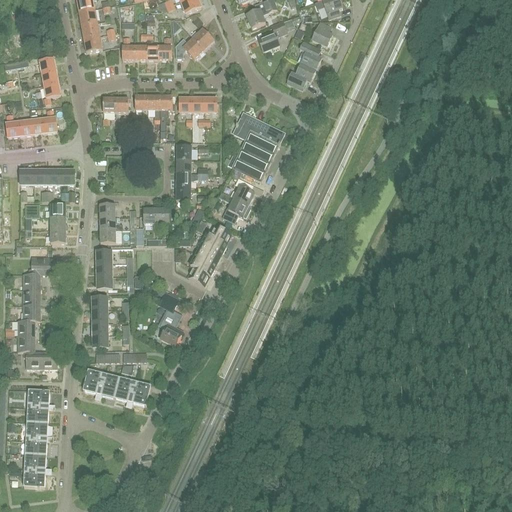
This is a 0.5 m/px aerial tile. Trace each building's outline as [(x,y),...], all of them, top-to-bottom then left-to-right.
[(79,15),(95,11),(92,0),(80,0),(76,1),(79,15)] [(201,10),(197,0),(189,0),(181,4),(186,17),(201,10)] [(277,12),(273,0),(257,7),(258,11),(256,11),(257,13),(246,18),(252,32),(266,26),(262,18),(277,12)] [(293,0),(287,0),(291,10),(296,8),(293,0)] [(342,11),(338,0),(330,0),(322,3),(329,22),(341,18),(339,12),(342,11)] [(79,15),(81,28),(98,25),(95,11),(79,15)] [(287,35),(287,34),(295,30),(293,23),(300,20),(299,18),(283,25),(283,24),(271,29),(273,34),(257,41),(263,55),(280,48),(276,40),(287,35)] [(198,19),(193,24),(199,30),(204,25),(198,19)] [(84,42),(100,39),(98,25),(81,28),(84,42)] [(312,43),(327,50),(333,37),(329,36),(332,30),(320,25),(312,43)] [(203,31),(193,41),(204,53),(215,43),(203,31)] [(164,49),(159,49),(159,63),(172,63),(172,49),(171,49),(171,40),(171,36),(165,37),(165,40),(164,40),(164,49)] [(103,52),(100,39),(84,42),(87,56),(103,52)] [(135,63),(135,49),(130,49),(130,40),(123,40),(123,49),(122,49),(122,63),(135,63)] [(186,55),(194,63),(204,53),(193,41),(188,46),(184,42),(175,50),(176,64),(182,64),(183,58),(186,55)] [(318,59),(321,53),(310,48),(303,45),(299,52),(302,53),(306,55),(303,61),(300,59),(297,64),(316,73),(322,60),(318,59)] [(147,63),(147,49),(135,49),(135,63),(147,63)] [(159,63),(159,49),(147,49),(147,63),(159,63)] [(27,61),(4,66),(5,72),(28,68),(27,61)] [(40,64),(42,76),(56,74),(54,62),(40,64)] [(310,85),(316,73),(297,64),(301,66),(296,77),(291,75),(286,85),(302,93),(306,84),(310,85)] [(42,76),(44,89),(58,86),(56,74),(42,76)] [(0,90),(1,90),(17,87),(17,82),(0,85),(0,90)] [(61,98),(58,86),(44,89),(47,101),(45,101),(46,107),(51,106),(50,100),(61,98)] [(135,113),(148,113),(148,99),(135,99),(135,113)] [(160,99),(148,99),(148,113),(160,113),(160,99)] [(160,119),(160,126),(161,126),(161,134),(166,134),(166,120),(168,120),(168,113),(173,113),(173,99),(160,99),(160,113),(160,119)] [(103,115),(116,115),(116,101),(103,101),(103,115)] [(116,101),(116,115),(128,115),(128,101),(116,101)] [(192,115),(192,101),(180,101),(180,115),(192,115)] [(192,115),(205,115),(205,101),(192,101),(192,115)] [(217,101),(205,101),(205,115),(217,115),(217,101)] [(43,122),(45,136),(57,134),(56,121),(54,121),(53,112),(47,113),(48,121),(43,122)] [(281,146),(280,145),(285,136),(243,116),(233,136),(246,142),(246,143),(274,157),(279,148),(280,148),(281,146)] [(8,140),(20,139),(19,125),(14,126),(13,117),(7,118),(8,126),(6,126),(8,140)] [(45,136),(43,122),(31,123),(33,137),(45,136)] [(19,125),(20,139),(33,137),(31,123),(19,125)] [(274,157),(246,143),(232,170),(261,184),(274,157)] [(177,149),(177,163),(192,163),(192,149),(177,149)] [(177,163),(176,177),(191,177),(191,176),(192,163),(177,163)] [(20,188),(34,188),(34,173),(20,173),(20,188)] [(34,173),(34,188),(48,188),(48,173),(34,173)] [(61,188),(61,173),(48,173),(48,188),(61,188)] [(75,173),(61,173),(61,188),(75,188),(75,173)] [(176,177),(176,190),(191,190),(191,184),(198,182),(208,183),(208,177),(198,177),(191,176),(191,177),(176,177)] [(233,193),(230,199),(229,200),(248,210),(255,197),(251,195),(254,189),(239,181),(235,188),(240,190),(237,195),(233,193)] [(191,204),(191,190),(176,190),(176,204),(191,204)] [(61,195),(61,205),(69,205),(69,195),(61,195)] [(248,210),(229,200),(230,199),(222,195),(219,200),(230,206),(223,220),(235,226),(239,218),(243,220),(246,221),(251,211),(248,210)] [(100,220),(115,220),(115,207),(100,208),(100,220)] [(51,220),(66,220),(66,208),(51,208),(51,220)] [(170,211),(157,212),(157,227),(170,227),(170,230),(176,230),(176,213),(170,213),(170,211)] [(157,227),(157,212),(144,212),(144,227),(157,227)] [(201,220),(195,217),(192,223),(198,226),(201,220)] [(51,233),(66,233),(66,220),(51,220),(51,233)] [(100,233),(122,233),(122,227),(120,227),(120,220),(115,220),(100,220),(100,233)] [(201,235),(207,225),(201,222),(196,232),(201,235)] [(190,269),(193,270),(188,280),(204,288),(209,278),(210,279),(216,267),(218,268),(222,260),(221,259),(227,248),(226,247),(231,237),(215,229),(210,239),(207,237),(190,269)] [(66,233),(51,233),(51,246),(66,246),(66,233)] [(122,233),(100,233),(101,246),(120,246),(120,233),(122,233)] [(186,252),(175,251),(175,264),(181,264),(181,257),(186,257),(186,252)] [(97,254),(97,267),(112,266),(112,254),(97,254)] [(40,277),(48,277),(48,260),(32,260),(32,272),(30,272),(30,277),(40,277)] [(48,260),(48,277),(63,277),(63,260),(48,260)] [(112,279),(112,266),(97,267),(97,280),(112,279)] [(40,292),(40,277),(30,277),(24,277),(24,292),(40,292)] [(113,292),(112,279),(97,280),(97,292),(113,292)] [(40,292),(24,292),(24,308),(40,308),(40,292)] [(93,313),(108,313),(108,300),(92,300),(93,313)] [(24,308),(24,323),(40,324),(40,308),(24,308)] [(93,313),(93,326),(108,325),(108,313),(93,313)] [(18,339),(35,339),(35,324),(40,324),(24,323),(18,324),(18,339)] [(161,342),(175,349),(181,337),(176,334),(177,331),(162,324),(160,329),(166,332),(161,342)] [(93,338),(108,338),(108,325),(93,326),(93,338)] [(111,334),(110,344),(117,345),(118,334),(111,334)] [(108,351),(108,338),(93,338),(93,351),(108,351)] [(35,339),(18,339),(18,355),(24,355),(35,355),(35,339)] [(42,372),(42,355),(35,355),(24,355),(24,360),(26,360),(26,372),(42,372)] [(42,355),(42,372),(58,372),(58,355),(42,355)] [(119,356),(96,357),(96,365),(119,365),(119,356)] [(147,356),(123,356),(124,365),(147,365),(147,356)] [(115,401),(120,380),(88,373),(83,393),(96,396),(96,398),(99,399),(101,400),(102,398),(115,401)] [(146,409),(151,388),(120,380),(115,401),(127,404),(127,406),(132,407),(133,406),(146,409)] [(51,413),(51,411),(51,408),(49,408),(50,394),(29,393),(27,425),(48,426),(49,413),(51,413)] [(49,445),(49,442),(50,440),(48,440),(48,426),(27,425),(26,457),(47,458),(47,445),(49,445)] [(48,477),(48,474),(48,472),(46,472),(47,458),(26,457),(24,489),(45,491),(46,477),(48,477)]
